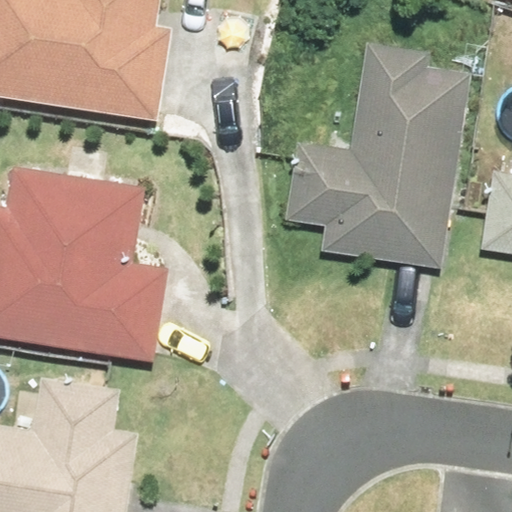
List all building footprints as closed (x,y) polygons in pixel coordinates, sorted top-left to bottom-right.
[(0,0),(0,85),(171,109),(183,22),(165,19),(167,0),(0,0)] [(359,140),(306,134),(296,214),(331,218),(328,246),(455,262),(481,53),(372,40),(359,140)] [(0,197),(0,330),(163,348),(173,252),(140,248),(148,175),(24,161),(19,200),(0,197)] [(511,163),(501,162),(492,243),(511,245),(511,163)] [(131,511),(141,433),(120,430),(126,381),(45,371),(39,419),(0,414),(0,511),(131,511)]
